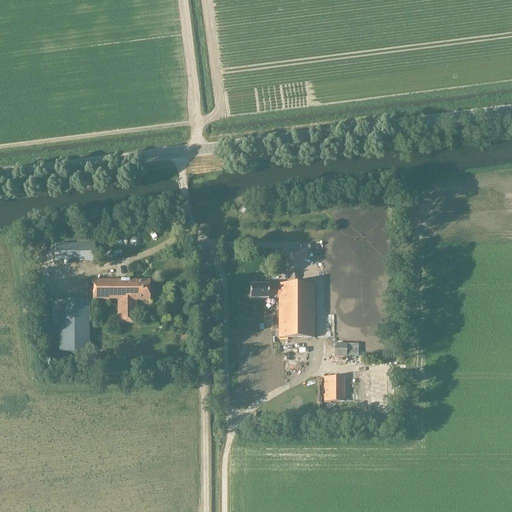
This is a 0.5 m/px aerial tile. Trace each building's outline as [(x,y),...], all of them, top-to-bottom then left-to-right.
[(94,244),(54,244),(54,262),(94,262),(94,253),(98,253),(98,244),(94,244)] [(149,301),(149,281),(92,281),(92,301),(118,301),(118,324),(136,324),(136,301),(149,301)] [(249,286),(249,299),(268,299),(268,297),(278,297),(278,338),(313,338),(313,285),(278,285),(277,288),(268,288),(268,286),(249,286)] [(88,301),(59,301),(59,353),(88,353),(88,301)] [(345,357),(345,344),(333,344),(333,357),(345,357)] [(343,377),(323,377),(323,402),(343,402),(343,377)]
